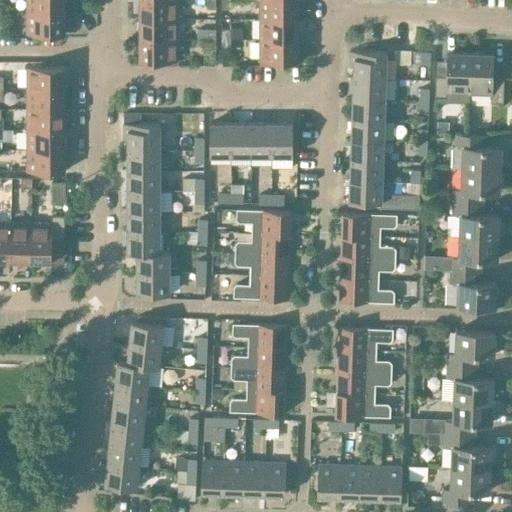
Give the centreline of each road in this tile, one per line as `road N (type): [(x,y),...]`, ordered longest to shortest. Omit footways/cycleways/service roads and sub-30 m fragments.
road 1 (residential): [(305,367),(313,357),(321,254),(326,94)]
road 2 (residential): [(96,75),(212,75),(227,93),(326,94)]
road 3 (residential): [(102,302),(96,75)]
road 4 (residential): [(82,511),(102,302)]
road 5 (residential): [(329,9),(511,19)]
